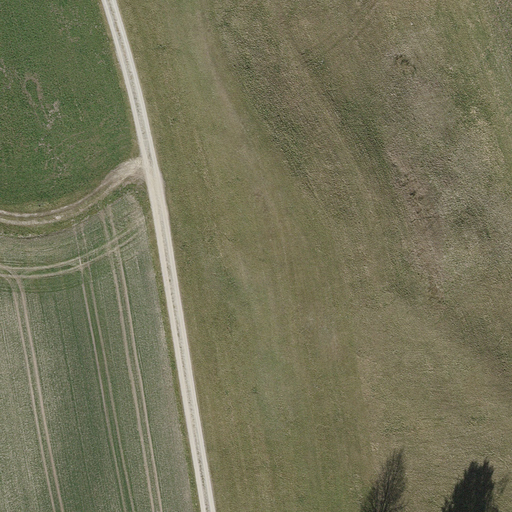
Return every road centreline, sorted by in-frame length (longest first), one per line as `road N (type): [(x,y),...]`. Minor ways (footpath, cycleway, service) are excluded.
road 1 (track): [(206,511),(147,146),(109,0)]
road 2 (track): [(0,224),(47,217),(98,194),(147,146)]
